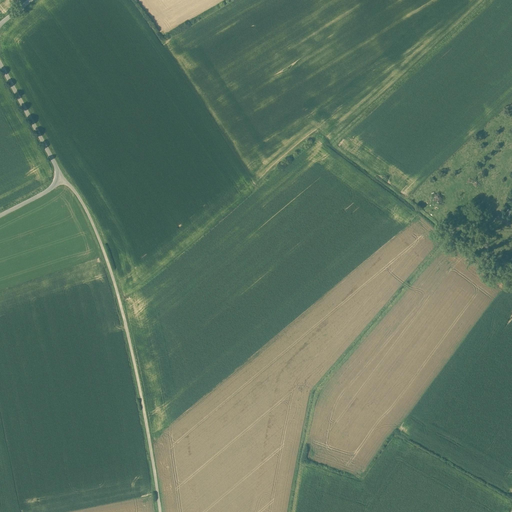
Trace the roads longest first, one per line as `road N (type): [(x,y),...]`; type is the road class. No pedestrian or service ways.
road 1 (unclassified): [(159,511),(120,302),(88,213),(60,179)]
road 2 (unclassified): [(0,62),(60,179)]
